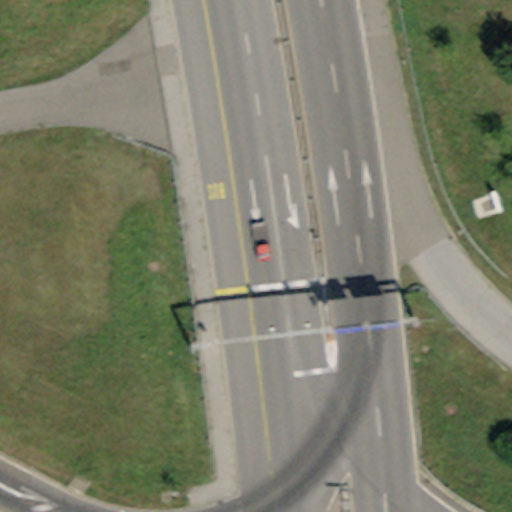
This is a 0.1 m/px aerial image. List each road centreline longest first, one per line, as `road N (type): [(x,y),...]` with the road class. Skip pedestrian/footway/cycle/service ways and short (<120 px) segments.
road 1 (primary): [(370,361),(319,0)]
road 2 (primary): [(218,0),(264,287)]
road 3 (primary): [(264,287),(276,506)]
road 4 (primary): [(264,287),(303,384),(340,440)]
road 5 (primary): [(383,484),(370,361)]
